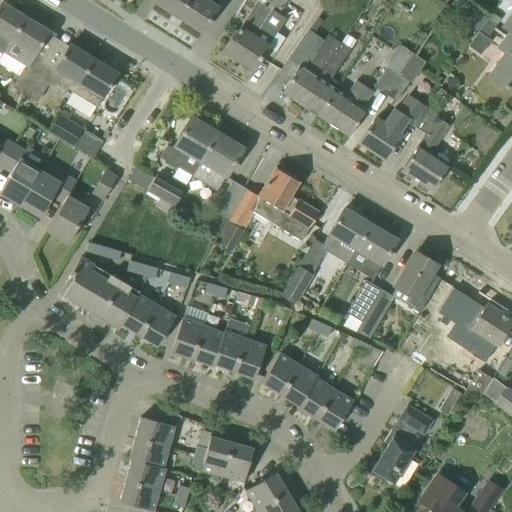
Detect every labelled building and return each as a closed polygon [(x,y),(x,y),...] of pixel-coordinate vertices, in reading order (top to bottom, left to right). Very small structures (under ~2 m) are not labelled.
[(154,0),(153,2),(154,2),(177,17),(187,0),(154,0)] [(187,0),(177,17),(189,25),(190,24),(200,31),(201,32),(211,15),(220,0),(187,0)] [(263,0),(274,7),(280,11),(287,0),(263,0)] [(252,69),(267,46),(284,18),(272,10),(257,1),(252,8),(224,51),(252,69)] [(0,53),(1,54),(24,18),(0,3),(0,53)] [(511,14),(511,15),(503,28),(511,34),(511,14)] [(1,54),(0,57),(0,66),(18,77),(12,87),(24,94),(45,60),(34,54),(48,32),(24,18),(1,54)] [(299,104),(340,43),(326,35),(316,51),(317,52),(305,69),(299,65),(292,75),(281,92),(299,104)] [(511,40),(506,36),(498,48),(504,52),(488,75),(498,83),(511,92),(511,40)] [(317,116),(335,89),(327,84),(336,71),(349,50),(340,43),(299,104),(317,116)] [(24,94),(36,102),(47,86),(58,83),(72,92),(92,59),(68,45),(55,66),(45,60),(24,94)] [(72,92),(85,99),(96,106),(116,74),(92,59),(72,92)] [(384,94),(397,74),(386,66),(373,86),(384,94)] [(397,74),(384,94),(395,101),(409,82),(397,74)] [(317,116),(348,137),(359,120),(365,109),(361,106),(369,93),(354,83),(346,96),(335,89),(317,116)] [(424,109),(405,97),(396,111),(392,109),(383,123),(374,117),(369,126),(358,143),(383,160),(394,143),(400,134),(398,133),(406,121),(413,126),(424,109)] [(424,109),(413,126),(425,134),(400,171),(430,191),(448,164),(431,153),(448,125),(424,109)] [(102,141),(59,115),(48,132),(75,148),(92,158),(102,141)] [(166,145),(159,158),(164,161),(176,168),(177,168),(172,177),(169,182),(183,190),(186,184),(191,176),(198,164),(216,133),(190,118),(172,149),(166,145)] [(242,148),(216,133),(198,164),(191,176),(217,191),(242,148)] [(0,166),(13,145),(2,138),(0,141),(0,166)] [(0,194),(19,206),(39,171),(19,158),(23,151),(13,145),(0,166),(0,167),(10,173),(0,190),(0,194)] [(183,190),(169,182),(156,175),(154,178),(134,166),(126,179),(146,191),(173,206),(183,190)] [(226,220),(245,227),(253,213),(301,241),(309,227),(317,213),(289,196),(298,182),(275,168),(257,196),(243,188),(226,220)] [(102,199),(116,177),(105,170),(91,193),(102,199)] [(51,197),(62,204),(66,195),(75,181),(63,174),(59,182),(39,171),(19,206),(39,218),(51,197)] [(243,188),(232,181),(218,204),(223,207),(218,216),(226,220),(243,188)] [(62,204),(46,231),(67,243),(88,208),(66,195),(62,204)] [(333,226),(319,248),(332,256),(334,253),(347,261),(355,248),(369,225),(343,209),(333,226)] [(225,221),(213,241),(232,252),(244,231),(225,221)] [(395,240),(369,225),(355,248),(368,256),(359,272),(372,280),(381,264),(385,257),(395,240)] [(96,254),(98,245),(88,242),(86,251),(96,254)] [(108,248),(107,248),(98,245),(96,254),(106,257),(108,248)] [(108,248),(106,257),(116,260),(118,251),(108,248)] [(391,296),(393,297),(406,304),(418,312),(425,299),(428,295),(439,278),(438,277),(436,281),(428,276),(436,264),(415,252),(404,269),(401,274),(393,285),(396,287),(391,296)] [(80,306),(101,270),(80,257),(58,293),(80,306)] [(137,264),(128,261),(125,271),(134,273),(137,264)] [(146,266),(137,264),(134,273),(143,276),(146,266)] [(146,266),(143,276),(153,279),(155,269),(146,266)] [(296,267),(281,294),(296,303),(311,276),(296,267)] [(119,324),(136,294),(138,292),(101,270),(80,306),(90,312),(86,318),(102,328),(106,322),(117,328),(119,324)] [(271,273),(271,278),(274,281),(278,281),(282,278),(282,274),(279,270),(274,270),(271,273)] [(179,275),(169,273),(166,283),(176,285),(179,275)] [(179,275),(176,285),(186,288),(188,278),(179,275)] [(370,307),(380,289),(366,281),(356,299),(347,314),(361,322),(366,313),(370,307)] [(214,296),(216,286),(207,284),(205,293),(214,296)] [(214,296),(223,298),(226,288),(216,286),(214,296)] [(380,289),(370,307),(366,313),(361,322),(355,332),(368,338),(379,321),(393,297),(391,296),(380,289)] [(138,335),(156,305),(136,294),(119,324),(138,335)] [(258,298),(248,295),(246,305),(255,307),(258,298)] [(258,298),(255,307),(265,310),(268,301),(258,298)] [(511,321),(485,304),(460,343),(448,360),(465,370),(477,353),(470,348),(474,342),(491,353),(499,341),(501,338),(511,321)] [(174,316),(156,305),(138,335),(156,346),(174,316)] [(190,359),(202,326),(181,318),(169,351),(190,359)] [(317,333),(321,324),(312,320),(308,329),(317,333)] [(317,333),(325,337),(329,328),(321,324),(317,333)] [(211,366),(212,364),(222,333),(202,326),(190,359),(211,366)] [(232,371),(244,338),(223,331),(222,333),(212,364),(232,371)] [(232,371),(253,379),(265,346),(244,338),(232,371)] [(361,343),(351,338),(347,347),(357,352),(361,343)] [(361,343),(357,352),(367,357),(372,347),(361,343)] [(260,383),(279,394),(297,365),(278,353),(270,366),(260,383)] [(481,394),(490,380),(476,371),(470,380),(435,359),(429,370),(464,390),(477,399),(481,394)] [(297,405),(315,378),(315,376),(297,365),(279,394),(297,405)] [(333,389),(315,378),(297,405),(296,407),(314,419),(333,389)] [(511,393),(492,378),(481,394),(489,400),(511,417),(511,393)] [(437,406),(448,414),(462,394),(451,386),(437,406)] [(352,401),(333,389),(314,419),(333,431),(352,401)] [(423,416),(406,405),(391,430),(394,432),(376,462),(372,460),(366,471),(381,481),(383,477),(402,489),(417,464),(407,459),(416,444),(408,440),(415,430),(422,434),(430,420),(423,416)] [(134,438),(167,448),(173,426),(140,417),(134,438)] [(222,472),(231,442),(209,436),(206,448),(203,457),(201,466),(222,472)] [(128,459),(163,469),(163,468),(162,467),(167,448),(134,438),(128,459)] [(252,448),(231,442),(222,472),(243,479),(252,448)] [(194,454),(203,457),(206,448),(196,445),(194,454)] [(203,457),(194,454),(191,463),(201,466),(203,457)] [(163,469),(128,459),(130,460),(124,480),(158,490),(162,474),(161,474),(163,469)] [(244,490),(255,510),(286,492),(274,472),(244,490)] [(436,474),(424,492),(418,501),(430,510),(428,511),(458,511),(452,507),(462,492),(436,474)] [(152,511),(158,490),(124,480),(118,502),(152,511)] [(487,481),(470,506),(480,511),(485,511),(501,490),(487,481)] [(178,486),(175,495),(186,498),(188,488),(178,486)] [(293,511),(297,510),(286,492),(255,510),(256,511),(293,511)] [(186,498),(175,495),(173,505),(183,507),(186,498)]
